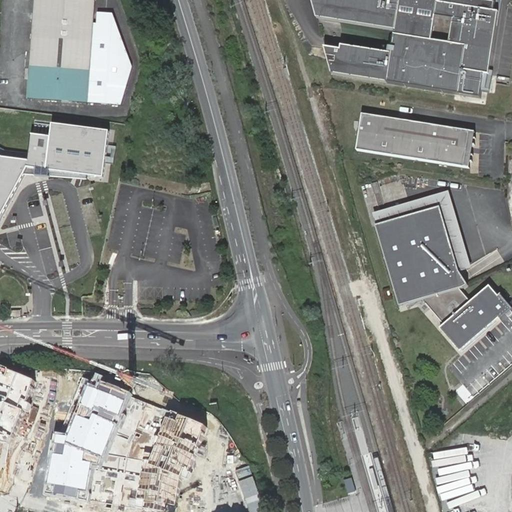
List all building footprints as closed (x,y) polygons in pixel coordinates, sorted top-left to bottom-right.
[(95,0),(35,0),(29,98),(88,102),(120,104),(123,65),(119,15),(105,14),(104,26),(93,26),(95,0)] [(491,54),(499,0),(316,0),(324,29),(491,54)] [(485,95),(491,54),(324,29),(335,72),(485,95)] [(0,125),(8,127),(11,113),(0,110),(0,125)] [(470,128),(364,111),(358,148),(465,164),(470,128)] [(3,158),(0,156),(0,221),(29,168),(105,179),(112,132),(55,124),(53,138),(34,135),(31,162),(3,158)] [(470,165),(475,128),(470,128),(465,164),(470,165)] [(511,310),(511,308),(500,295),(498,297),(489,287),(465,309),(453,295),(461,293),(460,291),(464,289),(456,276),(437,214),(372,234),(395,313),(418,306),(439,331),(434,334),(454,358),(499,320),(500,321),(511,310)] [(132,397),(93,383),(71,438),(59,436),(49,486),(59,487),(59,496),(80,501),(81,491),(90,495),(95,465),(86,463),(89,453),(107,460),(132,397)] [(3,399),(0,406),(0,427),(40,442),(50,417),(3,399)] [(352,479),(344,481),(348,494),(356,492),(352,479)]
